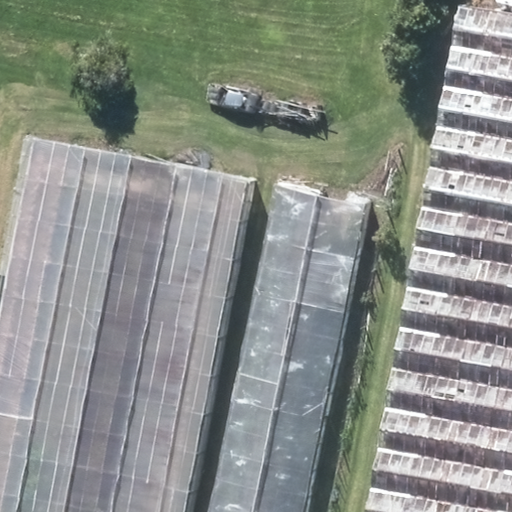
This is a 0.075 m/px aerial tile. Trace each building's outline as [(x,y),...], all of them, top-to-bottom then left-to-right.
[(52,22),(368,83),(384,0),(0,0),(0,62),(43,70),(52,22)] [(511,511),(511,0),(509,0),(509,3),(511,3),(511,10),(466,2),(372,511),(511,511)] [(284,114),(367,123),(370,91),(287,82),(284,114)] [(0,296),(0,511),(199,511),(262,181),(30,137),(0,296)] [(219,511),(313,511),(377,200),(287,182),(219,511)]
